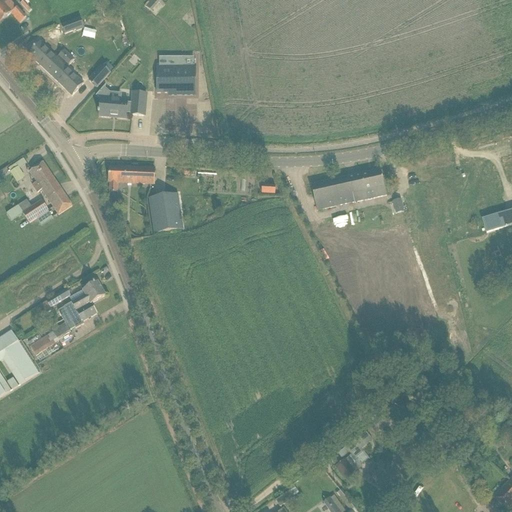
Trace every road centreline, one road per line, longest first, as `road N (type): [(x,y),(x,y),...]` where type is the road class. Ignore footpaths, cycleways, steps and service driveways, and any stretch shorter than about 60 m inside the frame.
road 1 (tertiary): [(74,162),(108,150),(289,163),(385,154),(511,113)]
road 2 (tertiary): [(219,511),(74,162)]
road 3 (residential): [(241,511),(396,396),(458,426),(458,473),(478,511)]
